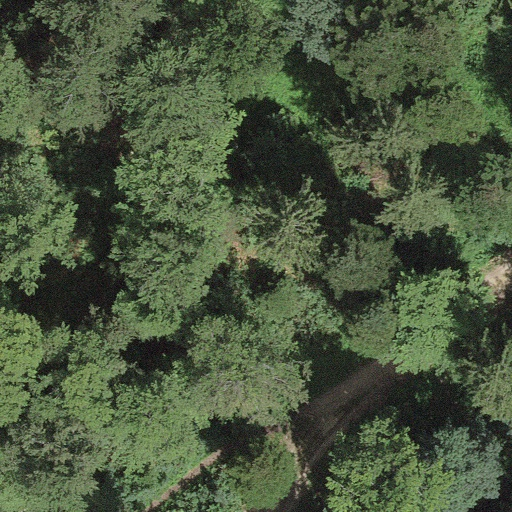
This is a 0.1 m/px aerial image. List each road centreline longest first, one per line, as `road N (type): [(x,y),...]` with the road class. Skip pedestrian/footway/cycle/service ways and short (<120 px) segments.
road 1 (track): [(511,274),(330,415)]
road 2 (track): [(330,415),(279,473),(261,511)]
